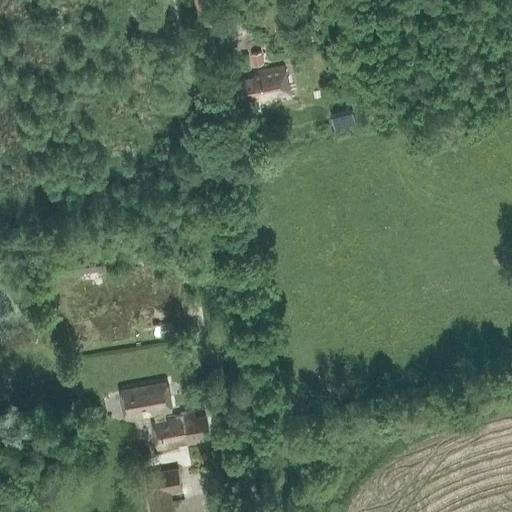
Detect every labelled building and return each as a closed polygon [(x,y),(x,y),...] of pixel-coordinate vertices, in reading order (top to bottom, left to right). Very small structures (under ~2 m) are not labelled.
[(216,0),(195,0),(200,24),(220,20),(216,0)] [(251,55),(253,66),(265,64),(262,53),(251,55)] [(261,106),(291,99),(285,69),(259,74),(260,78),(255,79),(255,80),(236,84),(244,117),(263,113),(261,106)] [(184,416),(174,417),(166,419),(165,413),(173,412),(167,381),(119,390),(125,420),(157,415),(158,420),(155,421),(160,450),(201,443),(200,437),(210,435),(206,417),(196,419),(195,412),(184,414),(184,416)] [(184,498),(178,468),(144,474),(150,511),(173,511),(171,501),(184,498)]
